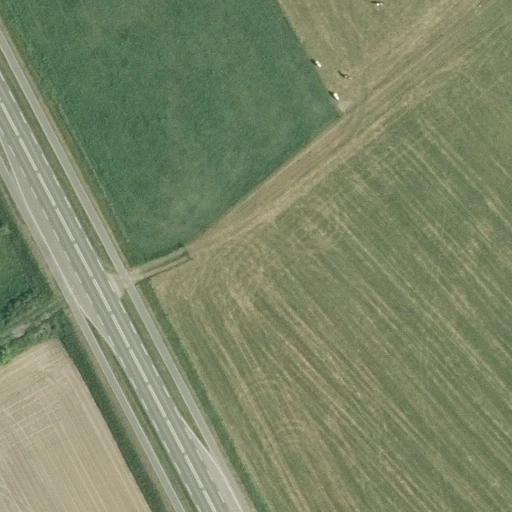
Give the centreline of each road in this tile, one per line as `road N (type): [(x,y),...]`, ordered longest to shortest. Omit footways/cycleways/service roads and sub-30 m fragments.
road 1 (track): [(506,0),(194,250),(99,292)]
road 2 (primary): [(215,511),(0,100)]
